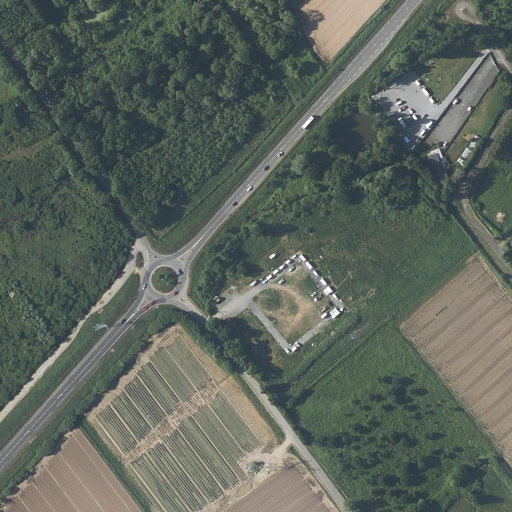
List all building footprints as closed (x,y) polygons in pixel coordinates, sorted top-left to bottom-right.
[(400,119),(405,128),(416,122),(410,113),(400,119)] [(475,134),(460,163),(468,167),(483,138),(475,134)] [(441,148),(429,152),(438,180),(451,176),(446,163),(449,162),(447,156),(444,157),(441,148)] [(345,211),(337,213),(339,221),(347,219),(345,211)] [(316,220),(320,226),(327,222),(323,216),(316,220)] [(313,233),(306,235),(309,244),(316,241),(313,233)] [(280,256),(287,253),(285,246),(278,248),(280,256)] [(412,266),(418,260),(413,255),(407,261),(412,266)] [(369,275),(376,269),(371,264),(365,269),(369,275)] [(345,277),(339,282),(344,288),(350,283),(345,277)] [(319,293),(323,299),(329,295),(325,289),(319,293)] [(269,301),(275,296),(271,290),(264,295),(269,301)] [(352,297),(358,303),(363,298),(357,292),(352,297)] [(304,304),(310,299),(305,293),(299,297),(304,304)] [(296,300),(290,305),(296,311),(301,306),(296,300)] [(340,308),(345,313),(351,308),(345,303),(340,308)] [(308,309),(314,315),(319,310),(314,304),(308,309)] [(329,324),(335,319),(330,313),(325,318),(329,324)] [(294,319),(298,326),(305,322),(300,315),(294,319)] [(268,316),(262,320),(268,327),(273,323),(268,316)] [(279,326),(284,331),(290,326),(284,321),(279,326)] [(324,344),(329,339),(324,334),(319,338),(324,344)] [(294,363),(300,358),(295,352),(289,356),(294,363)] [(299,367),(292,371),(296,377),(303,373),(299,367)]
